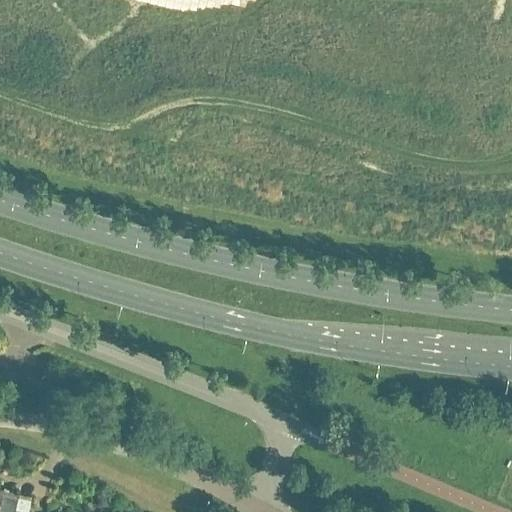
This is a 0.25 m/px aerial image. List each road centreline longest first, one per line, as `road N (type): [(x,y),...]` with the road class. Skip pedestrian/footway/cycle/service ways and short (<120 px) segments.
road 1 (primary): [(0,254),(272,331),(511,365)]
road 2 (primary): [(511,310),(252,269),(0,200)]
road 3 (residential): [(0,309),(286,425),(252,510)]
road 4 (residential): [(0,420),(97,437),(252,510)]
